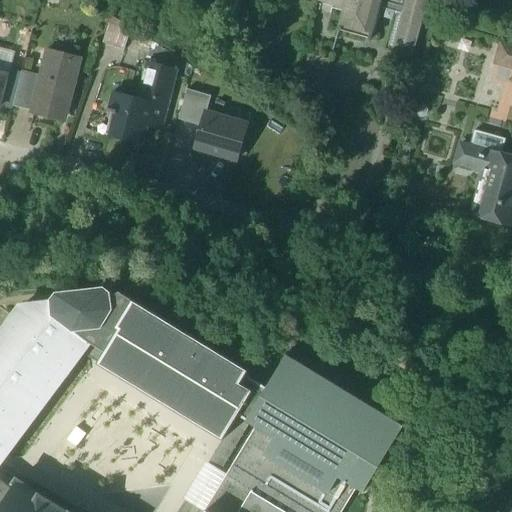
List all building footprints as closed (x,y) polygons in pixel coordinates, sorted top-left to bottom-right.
[(424,0),(389,0),(388,5),(376,1),(376,0),(312,0),(344,9),(337,32),(339,32),(340,29),(368,37),(367,40),(369,41),(372,33),(375,34),(381,14),(396,18),(388,47),(392,48),(390,57),(407,62),(424,0)] [(131,29),(111,17),(102,44),(124,51),(131,29)] [(511,47),(501,44),(495,64),(511,68),(511,47)] [(13,53),(0,49),(0,72),(7,75),(9,70),(13,53)] [(80,59),(47,50),(41,77),(32,112),(31,113),(62,121),(72,85),(74,85),(80,59)] [(331,61),(306,54),(296,88),(321,96),(331,61)] [(137,99),(113,93),(112,94),(114,95),(110,110),(106,109),(105,112),(110,114),(105,136),(141,146),(146,128),(161,132),(177,70),(160,66),(159,72),(145,68),(137,99)] [(7,75),(0,103),(0,106),(12,109),(12,107),(21,74),(9,70),(7,75)] [(41,77),(21,72),(21,74),(12,107),(32,112),(41,77)] [(210,97),(187,90),(177,121),(201,128),(205,114),(210,97)] [(246,127),(205,114),(201,128),(195,148),(236,160),(246,127)] [(505,140),(474,132),(470,147),(469,147),(483,151),(489,153),(489,151),(501,155),(501,154),(505,140)] [(469,147),(460,145),(455,164),(477,170),(483,151),(469,147)] [(511,157),(501,155),(489,151),(489,153),(483,151),(477,170),(483,172),(471,216),(511,227),(511,157)] [(223,440),(238,415),(258,383),(246,376),(249,371),(121,292),(105,316),(81,319),(57,302),(25,305),(16,318),(15,318),(40,337),(55,316),(90,342),(88,344),(83,351),(100,361),(98,363),(204,428),(223,440)] [(14,317),(0,336),(0,509),(12,489),(4,483),(0,480),(0,462),(83,351),(88,344),(90,342),(55,316),(40,337),(15,318),(16,318),(14,317)] [(403,426),(287,355),(246,420),(364,493),(403,426)] [(342,511),(357,488),(256,426),(214,496),(205,511),(206,511),(342,511)] [(68,511),(67,511),(17,481),(12,489),(0,509),(0,511),(72,511),(70,510),(68,511)] [(511,511),(511,493),(511,495),(509,494),(508,496),(510,497),(505,505),(503,504),(502,506),(504,507),(503,509),(504,510),(506,508),(511,511)]
